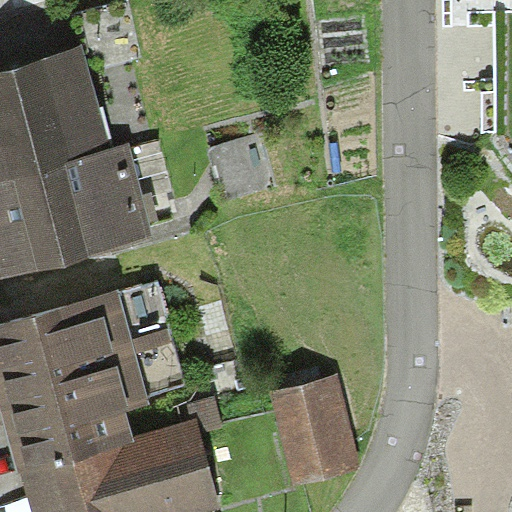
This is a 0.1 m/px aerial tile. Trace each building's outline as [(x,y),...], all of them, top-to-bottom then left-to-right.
[(23,71),(0,77),(0,278),(2,287),(158,244),(130,144),(112,149),(85,53),(23,71)] [(260,135),(210,153),(228,202),(277,184),(260,135)] [(0,330),(0,407),(32,511),(211,511),(223,509),(201,433),(198,423),(193,425),(137,442),(129,417),(152,410),(149,400),(190,388),(158,283),(0,330)] [(342,381),(271,398),(293,488),(364,471),(342,381)] [(215,401),(189,409),(193,425),(198,423),(201,433),(222,427),(215,401)]
